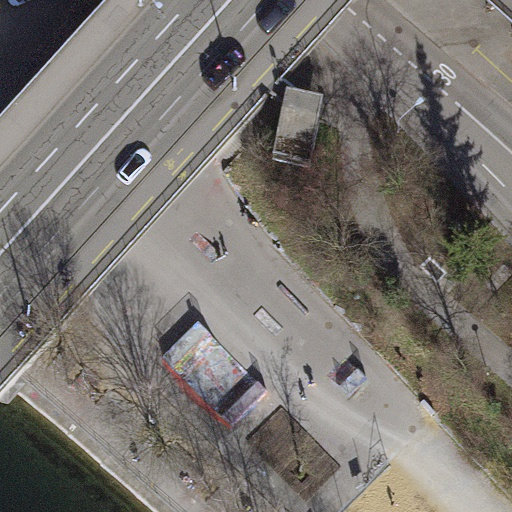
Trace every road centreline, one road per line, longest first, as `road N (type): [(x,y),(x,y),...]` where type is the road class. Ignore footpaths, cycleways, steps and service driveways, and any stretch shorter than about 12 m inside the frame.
road 1 (tertiary): [(0,250),(225,0)]
road 2 (tertiary): [(339,0),(449,102)]
